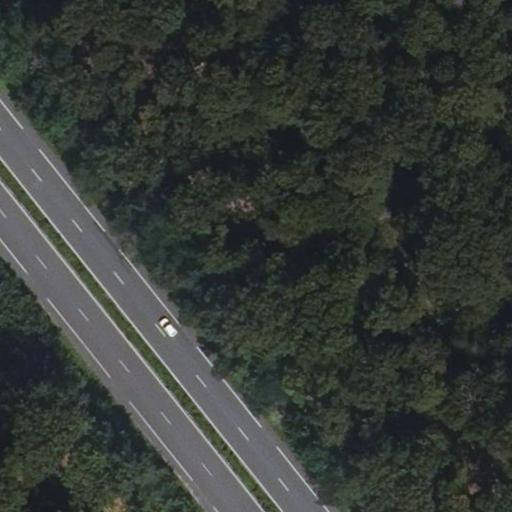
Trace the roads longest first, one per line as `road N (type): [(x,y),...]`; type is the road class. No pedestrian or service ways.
road 1 (primary): [(301,511),(0,134)]
road 2 (primary): [(0,210),(239,511)]
